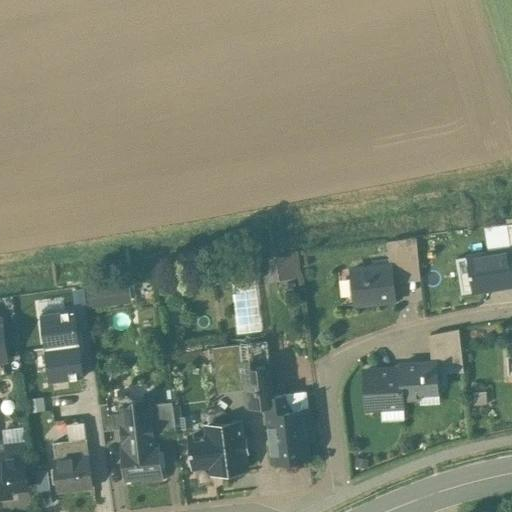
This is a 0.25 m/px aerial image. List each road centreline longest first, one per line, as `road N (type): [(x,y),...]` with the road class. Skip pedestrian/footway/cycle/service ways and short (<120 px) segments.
road 1 (residential): [(309,511),(340,494),(327,377),(344,356),(403,333),(511,311)]
road 2 (secondary): [(511,471),(381,511)]
